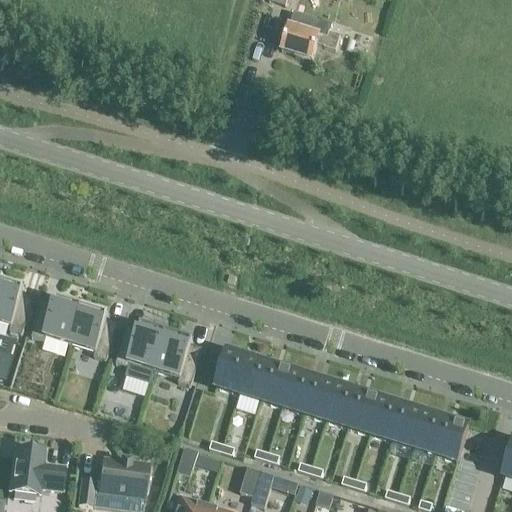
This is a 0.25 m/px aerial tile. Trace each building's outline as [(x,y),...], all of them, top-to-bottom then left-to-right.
[(270,0),(269,4),(285,10),(288,0),(270,0)] [(380,14),(372,37),(379,39),(387,17),(380,14)] [(281,54),(312,63),(317,48),(324,50),(324,51),(336,54),(340,39),(329,36),(332,28),(294,16),(289,29),(281,54)] [(362,31),(371,33),(375,19),(367,17),(362,31)] [(10,335),(22,339),(34,300),(23,297),(24,292),(0,284),(0,326),(11,330),(10,335)] [(45,341),(70,349),(82,310),(56,302),(55,307),(43,303),(31,342),(44,345),(45,341)] [(118,326),(107,323),(108,318),(82,310),(70,349),(95,356),(94,361),(106,365),(118,326)] [(130,367),(155,375),(166,336),(140,328),(139,333),(127,329),(116,368),(128,372),(130,367)] [(202,352),(191,349),(192,344),(166,336),(155,375),(180,382),(178,387),(191,391),(202,352)] [(227,355),(216,392),(239,399),(250,362),(227,355)] [(272,369),(250,362),(239,399),(261,406),(272,369)] [(0,383),(14,387),(18,370),(0,365),(0,383)] [(272,369),(261,406),(282,412),(294,376),(272,369)] [(304,419),(316,382),(294,376),(282,412),(304,419)] [(337,389),(316,382),(304,419),(326,426),(337,389)] [(337,389),(326,426),(348,433),(359,396),(337,389)] [(348,433),(370,440),(381,403),(359,396),(348,433)] [(381,403),(370,440),(391,446),(403,409),(381,403)] [(403,409),(391,446),(413,453),(424,416),(403,409)] [(424,416),(413,453),(435,460),(446,423),(424,416)] [(446,423),(435,460),(457,467),(462,452),(469,430),(446,423)] [(212,445),(209,453),(221,457),(223,449),(220,448),(212,445)] [(223,449),(221,457),(232,460),(235,453),(223,449)] [(511,452),(503,481),(511,483),(511,452)] [(15,453),(10,495),(39,499),(40,493),(62,496),(65,472),(49,470),(48,474),(43,473),(45,457),(15,453)] [(177,478),(190,482),(198,457),(185,453),(177,478)] [(268,457),(263,456),(257,454),(254,462),(266,465),(268,457)] [(266,465),(277,469),(280,461),(268,457),(266,465)] [(99,487),(95,487),(96,486),(81,484),(78,510),(92,511),(94,497),(98,497),(98,498),(145,504),(146,497),(148,496),(149,489),(147,487),(150,470),(130,467),(130,466),(121,465),(121,466),(102,464),(99,487)] [(301,467),(298,475),(309,479),(312,471),(306,469),(301,467)] [(312,471),(309,479),(321,482),(324,474),(312,471)] [(240,497),(253,502),(261,476),(248,472),(240,497)] [(251,509),(260,511),(264,511),(275,481),(261,476),(253,502),(251,509)] [(355,484),(349,482),(344,481),(341,489),(353,492),(355,484)] [(353,492),(365,496),(367,488),(355,484),(353,492)] [(304,505),(317,507),(320,491),(307,489),(304,505)] [(388,494),(385,502),(397,506),(399,498),(393,496),(388,494)] [(397,506),(408,509),(411,502),(399,498),(397,506)] [(178,511),(208,511),(209,510),(181,501),(178,511)]
